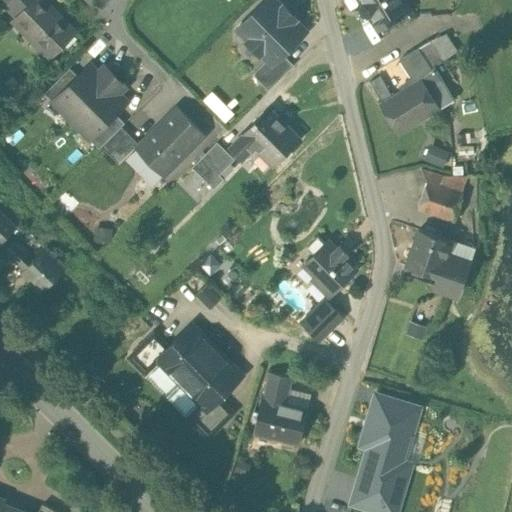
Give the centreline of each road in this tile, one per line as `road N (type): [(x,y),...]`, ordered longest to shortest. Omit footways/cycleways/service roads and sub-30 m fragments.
road 1 (residential): [(324,0),(383,257),(310,511)]
road 2 (secondary): [(165,511),(0,352)]
road 3 (residential): [(185,98),(110,21),(108,2)]
